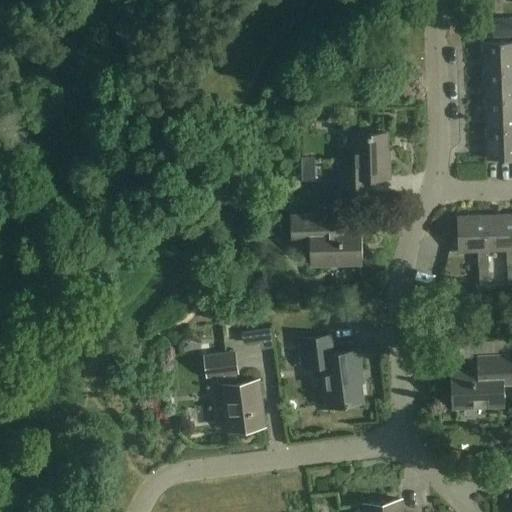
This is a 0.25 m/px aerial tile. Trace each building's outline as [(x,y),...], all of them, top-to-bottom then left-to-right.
[(511,19),(497,20),(498,37),(511,36),(511,19)] [(511,70),(511,41),(485,43),(486,72),(511,70)] [(511,70),(486,72),(487,101),(511,100),(511,70)] [(511,100),(487,101),(488,130),(511,129),(511,100)] [(511,129),(488,130),(488,159),(511,158),(511,129)] [(387,162),(386,133),(369,133),(369,136),(354,137),(355,167),(343,168),(344,192),(370,191),(370,179),(390,178),(390,162),(387,162)] [(310,182),(310,157),(301,157),(301,182),(310,182)] [(511,213),(488,215),(489,250),(491,250),(508,249),(509,264),(511,264),(511,213)] [(323,229),(323,215),(293,217),(294,243),(312,242),(313,266),(361,264),(360,228),(323,229)] [(489,250),(488,215),(459,216),(460,251),(480,250),(480,265),(491,265),(491,250),(489,250)] [(273,348),(270,329),(242,333),(243,344),(259,342),(260,350),(273,348)] [(333,354),(330,336),(301,340),(305,369),(324,366),(329,407),(363,402),(359,371),(361,371),(359,351),(333,354)] [(238,373),(235,355),(205,359),(207,377),(225,375),(226,386),(223,386),(229,431),(265,426),(259,382),(238,385),(236,373),(238,373)] [(511,384),(511,355),(485,356),(485,372),(456,373),(457,408),(502,406),(501,385),(511,384)] [(402,511),(401,500),(366,504),(367,511),(402,511)]
